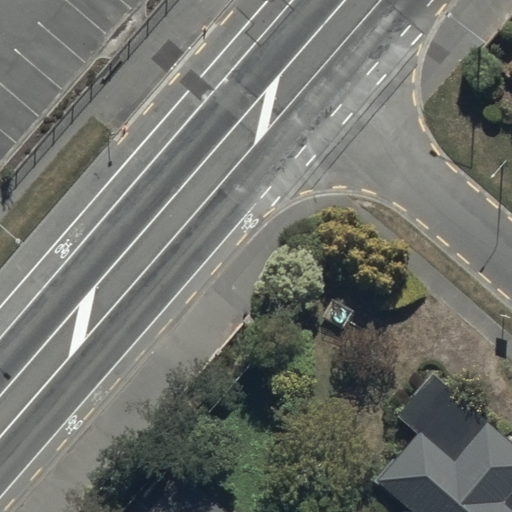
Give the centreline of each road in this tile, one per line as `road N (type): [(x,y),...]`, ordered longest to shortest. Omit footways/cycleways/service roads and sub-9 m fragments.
road 1 (tertiary): [(294,78),(0,417)]
road 2 (residential): [(294,78),(511,259)]
